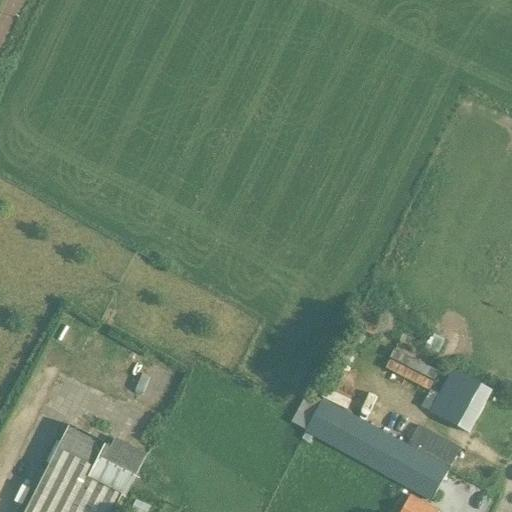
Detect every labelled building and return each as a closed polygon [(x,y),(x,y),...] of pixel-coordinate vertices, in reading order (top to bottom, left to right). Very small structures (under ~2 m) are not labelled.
[(428,391),(438,371),(393,350),(383,371),(428,391)] [(129,378),(121,402),(152,412),(165,370),(147,365),(142,382),(129,378)] [(469,434),(492,392),(453,370),(430,412),(469,434)] [(307,393),(306,395),(291,422),(305,430),(321,401),(307,393)] [(321,401),(305,430),(432,500),(448,471),(321,401)] [(147,454),(146,454),(114,438),(110,447),(103,444),(103,443),(69,426),(25,511),(113,511),(121,496),(124,498),(135,476),(147,454)] [(450,467),(460,449),(418,426),(408,444),(450,467)] [(438,511),(409,496),(400,511),(438,511)]
